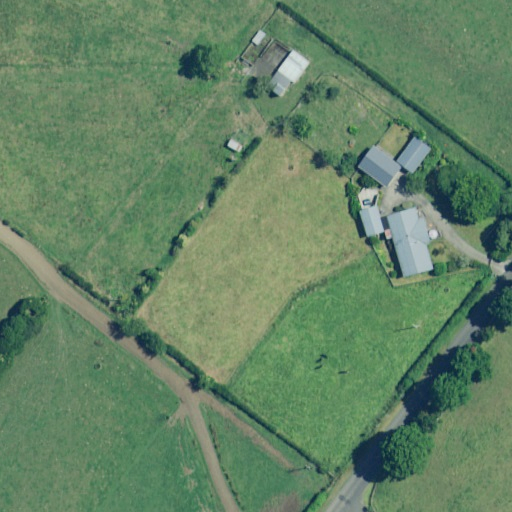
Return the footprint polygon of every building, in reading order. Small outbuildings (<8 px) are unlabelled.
[(311,63),(294,51),(267,87),(282,98),(294,81),(296,83),(311,63)] [(431,150),(414,138),(397,162),(415,174),(431,150)] [(243,146),(231,139),(227,146),(240,153),(243,146)] [(403,168),(373,146),(358,167),(388,189),(403,168)] [(385,232),(377,207),(359,213),(367,237),(385,232)] [(435,269),(419,209),(387,218),(390,229),(385,230),(388,240),(393,239),(403,277),(435,269)]
